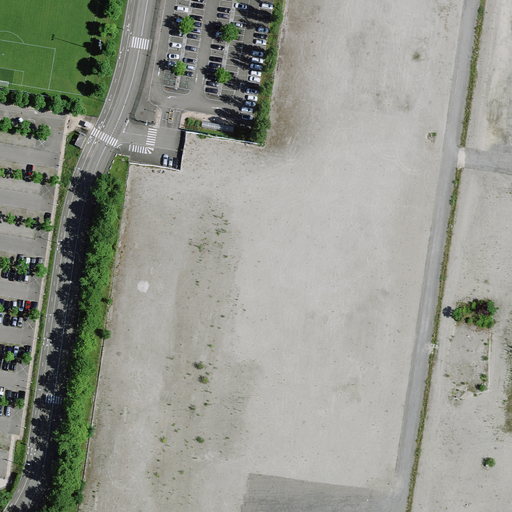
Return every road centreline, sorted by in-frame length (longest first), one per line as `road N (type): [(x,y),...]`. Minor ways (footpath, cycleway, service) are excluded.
road 1 (secondary): [(147,0),(131,84),(83,201),(42,473),(25,511)]
road 2 (unknown): [(398,511),(476,0)]
